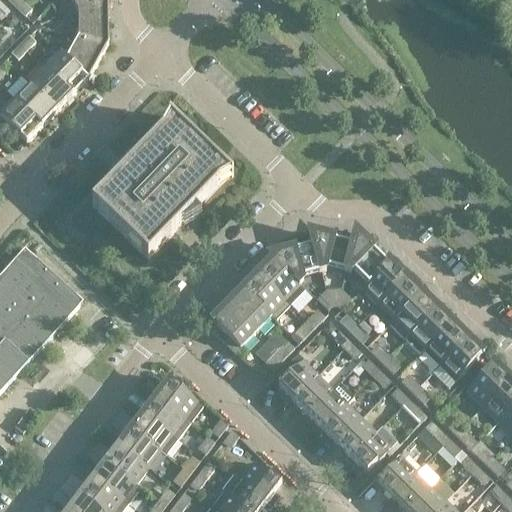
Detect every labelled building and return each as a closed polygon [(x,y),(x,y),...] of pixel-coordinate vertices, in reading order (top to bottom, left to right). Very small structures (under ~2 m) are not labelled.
[(9,0),(8,2),(16,11),(22,5),(16,0),(9,0)] [(104,0),(69,0),(78,14),(108,6),(104,0)] [(10,14),(0,3),(0,22),(1,23),(10,14)] [(22,5),(16,11),(25,19),(30,13),(22,5)] [(78,14),(79,40),(109,48),(108,6),(78,14)] [(12,16),(5,24),(9,29),(15,29),(20,24),(12,16)] [(21,48),(26,54),(35,45),(29,40),(21,48)] [(109,48),(79,40),(66,62),(89,84),(89,83),(109,48)] [(26,54),(21,48),(12,57),(18,62),(26,54)] [(61,57),(46,73),(73,99),(89,84),(66,62),(61,57)] [(73,99),(46,73),(30,88),(58,115),(73,99)] [(30,88),(15,103),(43,130),(58,115),(30,88)] [(10,130),(27,146),(43,130),(15,103),(1,118),(0,117),(0,139),(0,140),(10,130)] [(148,262),(175,234),(230,177),(174,123),(92,208),(148,262)] [(317,246),(314,247),(322,275),(327,274),(326,273),(325,273),(326,270),(346,275),(354,247),(352,247),(354,241),(330,235),(329,241),(315,237),(317,246)] [(368,287),(389,265),(388,266),(360,239),(357,248),(354,247),(346,275),(352,276),(352,275),(351,275),(353,272),(368,287)] [(322,275),(314,247),(270,260),(273,263),(274,262),(301,287),(304,284),(303,283),(302,284),(301,281),(322,275)] [(25,252),(0,279),(0,396),(83,304),(25,252)] [(307,293),(301,287),(274,262),(273,263),(259,278),(291,309),(307,293)] [(406,281),(389,265),(368,287),(362,293),(379,309),(406,281)] [(259,278),(244,293),(271,320),(276,325),(291,309),(259,278)] [(406,281),(379,309),(394,324),(421,296),(406,281)] [(271,320),(244,293),(212,326),(213,327),(214,326),(227,339),(222,344),(236,356),(271,320)] [(332,311),(327,293),(317,303),(329,315),(332,311)] [(332,311),(338,311),(342,293),(327,293),(332,311)] [(342,293),(338,311),(341,315),(352,303),(342,293)] [(390,328),(405,343),(436,311),(421,296),(394,324),(390,328)] [(425,354),(452,326),(436,311),(405,343),(421,358),(425,354)] [(316,318),(308,326),(315,333),(323,324),(316,318)] [(351,337),(357,330),(349,322),(342,329),(351,337)] [(329,324),(322,331),(326,335),(332,335),(336,331),(329,324)] [(315,333),(308,326),(300,334),(307,341),(315,333)] [(467,342),(452,326),(425,354),(440,369),(467,342)] [(366,338),(357,330),(351,337),(359,345),(366,338)] [(351,346),(342,337),(336,344),(344,353),(351,346)] [(467,342),(440,369),(456,385),(482,358),(483,359),(484,358),(477,351),(481,347),(471,337),(467,342)] [(351,346),(344,353),(353,361),(359,354),(351,346)] [(284,347),(276,355),(283,363),(292,354),(284,347)] [(382,367),(388,360),(380,352),(373,359),(382,367)] [(283,363),(276,355),(268,364),(275,371),(283,363)] [(294,404),(318,379),(297,359),(284,372),(289,378),(278,389),(294,404)] [(397,369),(388,360),(382,367),(390,376),(397,369)] [(380,374),(372,366),(365,373),(373,381),(380,374)] [(483,411),(510,383),(492,366),(491,367),(492,368),(466,395),(483,411)] [(380,374),(373,381),(382,389),(388,383),(380,374)] [(318,379),(294,404),(308,418),(333,393),(318,379)] [(498,426),(511,411),(511,380),(510,383),(483,411),(498,426)] [(413,397),(419,390),(411,382),(404,389),(413,397)] [(157,401),(191,427),(204,410),(171,385),(172,384),(171,383),(157,401)] [(340,386),(333,393),(308,418),(323,433),(347,408),(354,400),(340,386)] [(428,398),(419,390),(413,397),(421,406),(428,398)] [(409,403),(401,394),(394,401),(402,410),(409,403)] [(191,427),(157,401),(145,417),(178,443),(191,427)] [(427,420),(418,411),(409,403),(402,410),(420,427),(427,420)] [(347,408),(323,433),(337,447),(362,422),(347,408)] [(23,437),(38,418),(30,411),(15,431),(23,437)] [(511,439),(511,411),(498,426),(511,439)] [(178,443),(145,417),(132,434),(161,456),(166,459),(178,443)] [(221,438),(228,429),(221,422),(213,432),(221,438)] [(362,422),(337,447),(352,461),(376,436),(362,422)] [(455,439),(462,432),(453,423),(446,430),(455,439)] [(382,431),(376,436),(352,461),(367,476),(397,446),(382,431)] [(470,440),(462,432),(455,439),(463,447),(470,440)] [(239,441),(232,433),(224,443),(232,450),(239,441)] [(132,434),(120,450),(149,472),(161,456),(132,434)] [(450,442),(441,434),(434,441),(443,450),(450,442)] [(208,455),(215,446),(208,440),(200,450),(208,455)] [(450,442),(443,450),(451,458),(458,451),(450,442)] [(107,466),(136,488),(149,472),(120,450),(107,466)] [(486,469),(492,462),(484,454),(477,461),(486,469)] [(392,501),(417,476),(402,461),(377,486),(392,501)] [(501,471),(492,462),(486,469),(494,478),(501,471)] [(190,463),(183,472),(190,478),(198,469),(190,463)] [(479,471),(470,463),(464,470),(472,478),(479,471)] [(107,466),(95,482),(128,508),(141,492),(136,488),(107,466)] [(254,466),(241,483),(269,504),(282,487),(254,466)] [(199,477),(207,483),(214,473),(206,467),(199,477)] [(479,471),(472,478),(481,486),(487,479),(479,471)] [(176,482),(183,488),(190,478),(183,472),(176,482)] [(410,511),(432,490),(417,476),(392,501),(403,511),(410,511)] [(199,477),(192,486),(200,492),(207,483),(199,477)] [(224,496),(245,511),(262,511),(269,504),(241,483),(235,478),(222,494),(224,496)] [(100,511),(125,511),(128,508),(95,482),(83,498),(100,511)] [(438,511),(446,505),(432,490),(410,511),(438,511)] [(508,500),(500,491),(493,498),(501,507),(508,500)] [(165,495),(158,505),(166,511),(173,501),(165,495)] [(211,511),(245,511),(224,496),(211,511)] [(72,511),(100,511),(83,498),(72,511)] [(174,509),(177,511),(184,511),(189,506),(182,500),(174,509)] [(511,511),(511,503),(508,500),(501,507),(506,511),(511,511)]
